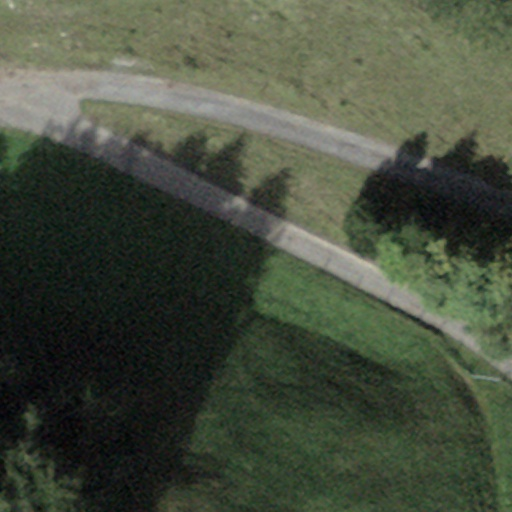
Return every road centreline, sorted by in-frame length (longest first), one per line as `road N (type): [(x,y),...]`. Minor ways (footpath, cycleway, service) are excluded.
road 1 (unclassified): [(511,366),(367,278),(0,96)]
road 2 (track): [(6,97),(78,87),(177,96),(511,201)]
